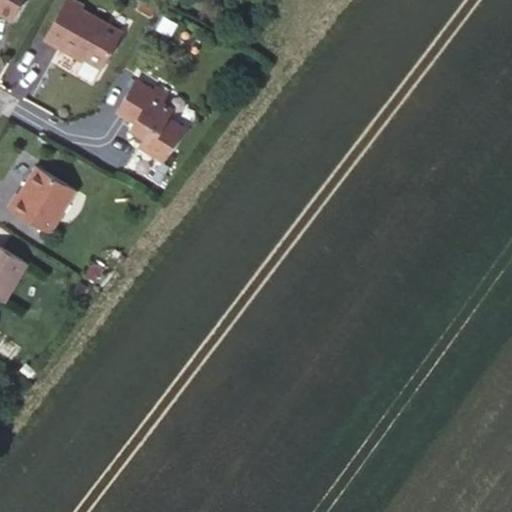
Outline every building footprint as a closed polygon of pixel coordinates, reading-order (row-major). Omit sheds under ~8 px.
[(0,0),(0,13),(11,19),(21,0),(0,0)] [(122,32),(82,9),(84,6),(73,0),(66,0),(44,39),(59,47),(61,44),(102,67),(122,32)] [(269,1),(267,0),(253,0),(250,4),(259,12),(269,1)] [(141,124),(137,130),(147,136),(141,144),(165,159),(185,128),(169,117),(174,108),(164,102),(169,93),(157,86),(154,91),(137,80),(118,110),(137,121),(141,124)] [(9,205),(51,229),(76,185),(37,163),(19,192),(18,191),(9,205)] [(27,260),(0,242),(0,296),(3,298),(27,260)]
